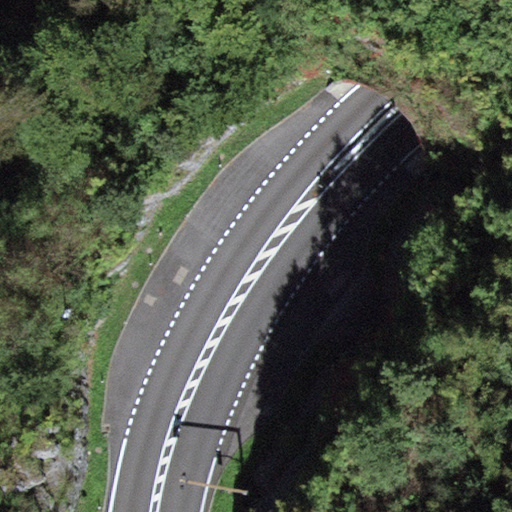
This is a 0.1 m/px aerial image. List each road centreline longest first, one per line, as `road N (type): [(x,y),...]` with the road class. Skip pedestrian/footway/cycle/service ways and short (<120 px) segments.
road 1 (primary): [(153,511),(192,381),(252,274),(288,221),(392,108)]
road 2 (primary): [(511,5),(392,108)]
